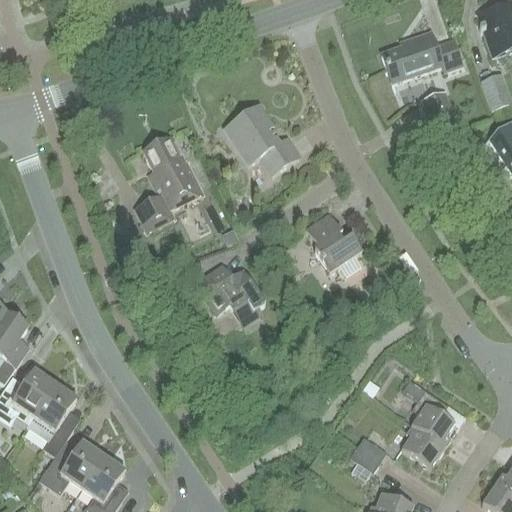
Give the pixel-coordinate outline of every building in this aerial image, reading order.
[(511,8),(477,21),(492,64),(511,56),(511,8)] [(436,52),(431,37),(408,45),(409,49),(380,60),(391,90),(441,72),(447,87),(464,81),(451,46),(436,52)] [(511,106),(511,105),(501,77),(480,85),(491,114),(511,106)] [(445,97),(420,105),(432,139),(457,130),(445,97)] [(272,181),(298,164),(286,145),(278,150),(268,134),(271,132),(258,112),(224,134),(248,171),(260,163),(272,181)] [(504,167),(511,162),(511,127),(488,144),(504,167)] [(153,192),(159,203),(134,215),(147,239),(177,224),(172,215),(203,199),(187,167),(185,168),(172,142),(142,157),(158,189),(153,192)] [(479,168),(470,174),(478,185),(487,179),(479,168)] [(495,192),(486,198),(494,209),(503,203),(495,192)] [(511,216),(502,222),(510,233),(511,231),(511,216)] [(330,281),(362,258),(347,236),(342,239),(329,221),(305,238),(318,256),(314,258),(330,281)] [(269,258),(253,269),(259,279),(276,268),(269,258)] [(182,286),(196,277),(189,268),(176,278),(182,286)] [(262,320),(258,314),(264,309),(242,276),(231,284),(222,271),(194,289),(214,319),(229,310),(244,332),(262,320)] [(6,320),(0,329),(0,362),(4,365),(0,371),(0,387),(3,390),(28,354),(18,348),(27,334),(6,320)] [(33,423),(55,392),(33,377),(19,398),(7,390),(0,400),(0,425),(9,432),(21,415),(33,423)] [(411,431),(444,454),(450,446),(446,443),(455,431),(440,421),(447,411),(424,396),(409,385),(401,395),(417,406),(411,414),(419,420),(411,431)] [(54,463),(55,462),(73,435),(62,427),(76,406),(55,392),(33,423),(26,434),(47,448),(42,455),(54,463)] [(430,475),(444,454),(411,431),(405,439),(409,441),(400,454),(430,475)] [(356,452),(379,468),(386,459),(363,443),(356,452)] [(81,495),(102,463),(81,449),(67,470),(55,462),(54,463),(38,487),(59,501),(69,487),(81,495)] [(373,478),(379,468),(356,452),(349,462),(373,478)] [(102,463),(81,495),(93,503),(87,511),(117,511),(121,507),(110,499),(124,478),(102,463)] [(494,490),(511,501),(511,472),(504,484),(500,481),(494,490)] [(511,511),(511,501),(494,490),(480,510),(483,511),(511,511)] [(368,511),(412,511),(413,511),(380,499),(374,511),(371,511),(369,511),(368,511)]
